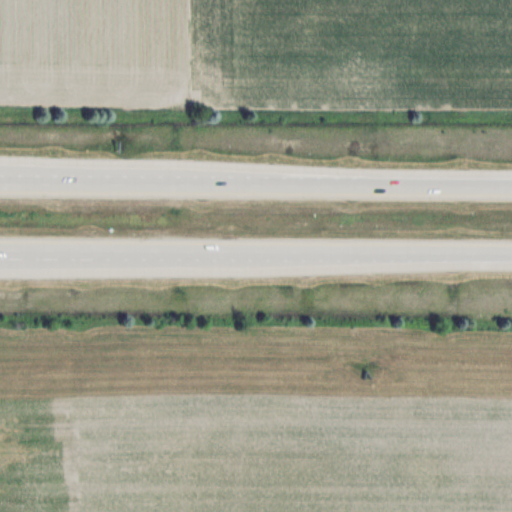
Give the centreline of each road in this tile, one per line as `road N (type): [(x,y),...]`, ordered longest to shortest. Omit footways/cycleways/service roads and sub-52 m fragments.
road 1 (motorway): [(0,250),(511,253)]
road 2 (motorway): [(511,186),(0,183)]
